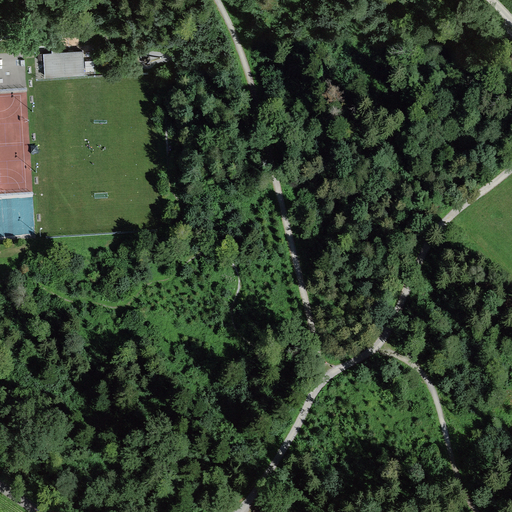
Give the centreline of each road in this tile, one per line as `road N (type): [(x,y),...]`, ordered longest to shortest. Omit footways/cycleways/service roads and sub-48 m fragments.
road 1 (track): [(321,380),(244,68),(209,0)]
road 2 (track): [(321,380),(379,350),(448,214),(511,167)]
road 3 (track): [(467,511),(431,385),(379,350)]
road 4 (track): [(240,511),(321,380)]
